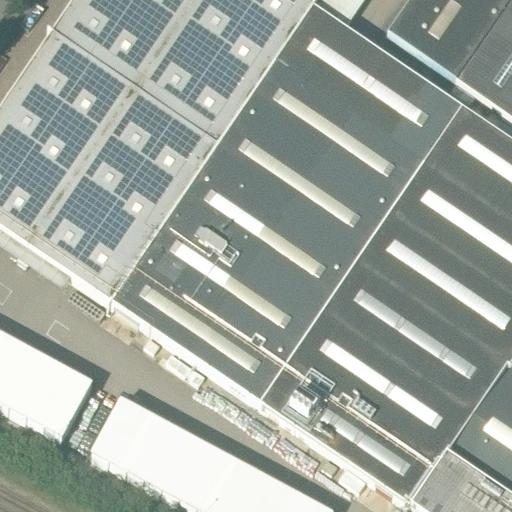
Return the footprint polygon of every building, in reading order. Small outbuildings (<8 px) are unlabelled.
[(511,511),(511,152),(344,37),(314,17),(325,0),(78,0),(0,115),(0,237),(156,344),(149,354),(163,363),(157,372),(197,399),(212,377),(260,410),(258,413),(403,511),(511,511)] [(325,0),(314,17),(344,37),(369,0),(325,0)] [(511,0),(413,0),(388,37),(456,84),(511,2),(511,0)] [(91,395),(0,344),(0,416),(60,450),(91,395)] [(315,511),(121,410),(92,464),(183,511),(315,511)]
